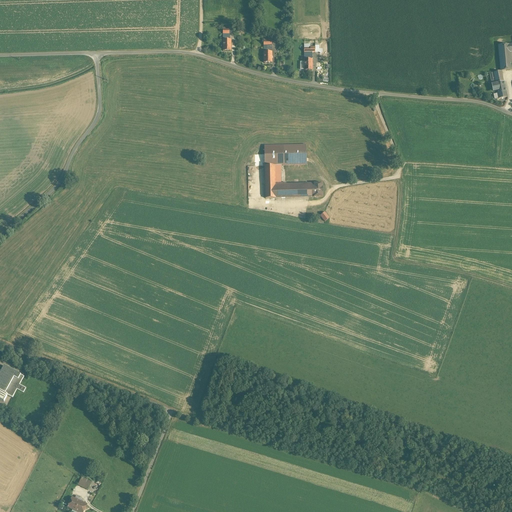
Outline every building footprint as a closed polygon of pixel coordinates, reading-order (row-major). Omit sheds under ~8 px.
[(228,40),(223,40),(223,51),(231,51),(231,40),(228,40)] [(264,45),(264,52),(272,52),(272,45),(272,41),(270,41),(263,41),(263,45),(264,45)] [(504,71),(511,70),(511,54),(511,52),(511,43),(499,45),(501,71),(504,71)] [(304,53),(304,60),(312,60),(312,53),(312,47),(310,47),(310,48),(304,48),(304,53)] [(272,52),(264,52),(264,63),(272,63),(272,52)] [(312,60),(304,60),(304,62),(304,70),(304,71),(312,71),(312,60)] [(494,72),(499,99),(509,96),(504,71),(501,71),(494,72)] [(305,164),(305,144),(263,145),(264,165),(305,164)] [(313,197),(313,186),(281,187),(280,169),(275,169),(275,167),(264,167),(266,198),(313,197)] [(323,199),(323,184),(313,185),(313,186),(313,197),(313,200),(323,199)] [(325,222),(330,218),(325,212),(320,216),(325,222)] [(24,377),(4,367),(2,371),(0,374),(0,391),(7,395),(13,398),(17,390),(23,394),(26,389),(20,385),(24,377)] [(88,490),(92,482),(82,477),(78,485),(88,490)] [(85,511),(89,504),(73,497),(68,507),(78,511),(85,511)]
